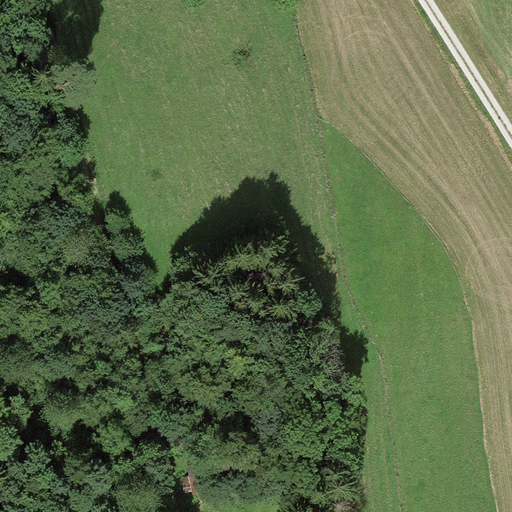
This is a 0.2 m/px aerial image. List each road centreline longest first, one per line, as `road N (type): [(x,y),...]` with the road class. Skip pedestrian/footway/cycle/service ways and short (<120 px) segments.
road 1 (track): [(182,511),(26,0)]
road 2 (track): [(511,142),(421,0)]
